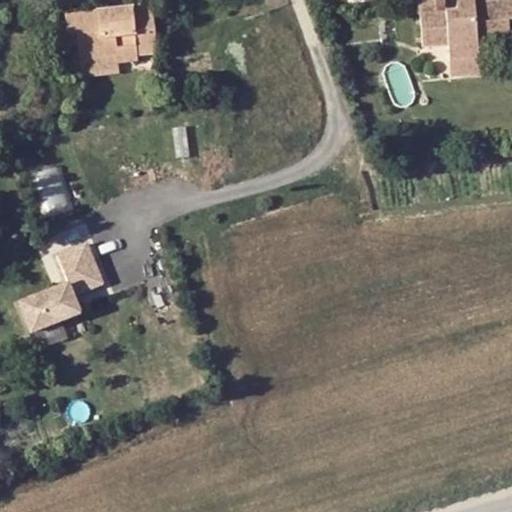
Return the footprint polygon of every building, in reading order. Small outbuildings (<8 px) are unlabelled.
[(399,0),(401,10),(432,5),(431,0),(399,0)] [(459,0),(460,1),(432,5),(401,10),(408,49),(435,45),(438,59),(468,55),(466,45),(490,41),(487,18),(500,16),(498,0),(459,0)] [(78,41),(80,56),(115,51),(161,46),(156,3),(66,11),(68,41),(78,41)] [(117,63),(115,51),(80,56),(81,67),(117,63)] [(63,164),(35,172),(49,218),(77,209),(63,164)] [(43,268),(0,291),(0,295),(13,320),(58,296),(43,268)]
